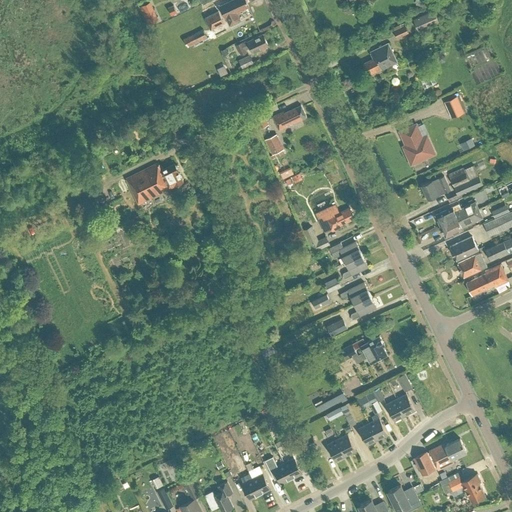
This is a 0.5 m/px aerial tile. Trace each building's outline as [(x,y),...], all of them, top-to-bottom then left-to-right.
[(237,12),(249,6),(247,1),(248,1),(247,0),(230,0),(220,5),(225,17),(226,17),(230,24),(240,19),(237,12)] [(143,13),(154,8),(150,1),(140,6),(143,13)] [(170,14),(178,9),(175,5),(168,10),(170,14)] [(204,17),(210,29),(224,22),(218,10),(204,17)] [(439,22),(434,10),(413,18),(419,31),(439,22)] [(156,13),(146,18),(148,24),(159,19),(156,13)] [(393,27),(394,30),(393,31),(396,37),(408,31),(404,22),(393,27)] [(183,38),(188,47),(207,37),(202,28),(183,38)] [(263,33),(248,40),(248,41),(242,43),(237,45),(241,54),(247,51),(246,49),(250,46),(253,52),(262,48),(263,49),(267,47),(266,46),(269,45),(263,33)] [(369,75),(397,61),(388,43),(370,51),(374,58),(363,63),(369,75)] [(238,59),(243,68),(254,63),(250,54),(238,59)] [(419,78),(423,87),(437,80),(433,72),(419,78)] [(464,112),(457,95),(444,101),(451,118),(464,112)] [(280,130),(307,116),(301,104),(285,112),(284,111),(273,116),(280,130)] [(255,118),(259,128),(269,123),(266,119),(268,118),(265,113),(255,118)] [(409,157),(412,163),(434,153),(426,136),(422,137),(416,124),(401,131),(408,148),(406,150),(406,151),(406,152),(408,157),(409,157)] [(284,148),(277,133),(265,139),(272,154),(284,148)] [(175,184),(183,180),(175,163),(161,169),(157,162),(126,177),(138,203),(164,191),(163,189),(175,184)] [(474,163),(464,168),(469,179),(479,175),(474,163)] [(291,166),(281,171),(284,177),(294,172),(291,166)] [(458,193),(448,197),(449,201),(462,196),(461,194),(473,188),(483,184),(479,175),(469,179),(464,168),(463,167),(449,173),(458,193)] [(428,199),(450,189),(444,175),(422,185),(428,199)] [(91,187),(87,179),(75,185),(79,193),(91,187)] [(120,222),(131,217),(116,184),(105,189),(120,222)] [(253,187),(255,193),(262,190),(259,184),(253,187)] [(477,209),(479,209),(475,201),(461,208),(459,203),(435,214),(440,225),(477,209)] [(337,213),(336,210),(333,205),(314,214),(324,235),(342,226),(341,224),(342,224),(342,223),(355,217),(350,207),(337,213)] [(477,209),(440,225),(445,236),(463,229),(462,227),(482,217),(479,209),(477,209)] [(511,210),(484,223),(489,235),(511,224),(511,210)] [(133,217),(139,227),(146,223),(140,213),(133,217)] [(312,225),(304,228),(307,233),(315,252),(330,245),(325,236),(319,239),(312,225)] [(511,235),(485,248),(490,259),(508,251),(509,253),(511,251),(511,235)] [(472,236),(469,237),(450,246),(456,260),(479,249),(472,236)] [(345,261),(362,253),(356,240),(343,247),(341,241),(329,247),(334,256),(336,256),(342,253),(345,261)] [(481,252),(475,254),(458,262),(464,276),(487,266),(481,252)] [(362,253),(345,261),(349,269),(343,272),(343,274),(344,278),(368,266),(362,253)] [(495,286),(508,280),(500,263),(485,270),(486,273),(466,282),(472,294),(494,284),(495,286)] [(323,282),(328,292),(341,285),(337,276),(323,282)] [(354,302),(370,294),(364,281),(340,293),(342,296),(344,297),(350,294),(354,302)] [(312,300),(315,308),(330,301),(326,293),(312,300)] [(370,294),(354,302),(358,310),(352,313),(351,315),(353,318),(376,307),(370,294)] [(343,317),(327,325),(332,335),(348,327),(343,317)] [(371,362),(387,353),(383,345),(385,344),(380,334),(365,342),(363,337),(335,352),(340,362),(353,355),(356,362),(368,356),(371,362)] [(265,347),(261,349),(265,356),(269,353),(274,350),(271,344),(265,347)] [(397,376),(404,390),(411,386),(404,372),(397,376)] [(379,386),(373,389),(379,401),(385,397),(379,386)] [(372,389),(357,397),(362,407),(377,399),(372,389)] [(407,393),(396,398),(405,415),(415,410),(407,393)] [(405,415),(396,398),(386,403),(394,420),(405,415)] [(370,403),(375,412),(377,411),(382,409),(377,400),(370,403)] [(340,406),(326,413),(330,419),(343,412),(340,406)] [(366,417),(369,422),(378,439),(388,434),(377,411),(375,412),(366,417)] [(232,425),(241,445),(252,439),(243,420),(232,425)] [(378,439),(369,422),(358,427),(367,444),(378,439)] [(331,427),(325,430),(328,435),(334,433),(331,427)] [(259,438),(256,431),(251,434),(254,441),(259,438)] [(348,433),(337,438),(346,455),(356,450),(348,433)] [(316,441),(314,436),(306,440),(308,445),(316,441)] [(423,473),(437,466),(438,468),(453,461),(452,458),(467,451),(460,437),(445,445),(444,442),(429,450),(430,450),(428,451),(415,457),(423,473)] [(331,441),(327,443),(336,460),(346,455),(337,438),(331,441)] [(283,439),(276,442),(280,449),(287,446),(283,439)] [(284,462),(278,465),(273,456),(266,459),(275,478),(278,477),(281,483),(292,478),(284,462)] [(284,462),(292,478),(302,473),(295,457),(284,462)] [(263,472),(252,478),(260,493),(271,488),(263,472)] [(471,501),(485,494),(479,481),(481,480),(477,473),(462,480),(459,475),(449,481),(453,490),(464,484),(471,501)] [(193,497),(200,494),(191,476),(184,479),(193,497)] [(260,493),(252,478),(242,483),(250,498),(260,493)] [(223,511),(233,506),(227,494),(233,491),(227,480),(218,485),(221,491),(214,495),(223,511)] [(417,492),(418,491),(423,489),(420,483),(414,486),(417,492)] [(400,484),(388,490),(398,510),(406,506),(408,510),(421,503),(413,486),(406,489),(407,490),(404,491),(400,484)] [(157,490),(166,509),(174,505),(165,486),(157,490)] [(238,494),(233,496),(237,505),(242,503),(238,494)] [(183,511),(202,511),(196,498),(180,506),(183,511)] [(389,511),(383,501),(377,504),(378,505),(375,506),(371,498),(359,504),(362,511),(389,511)]
